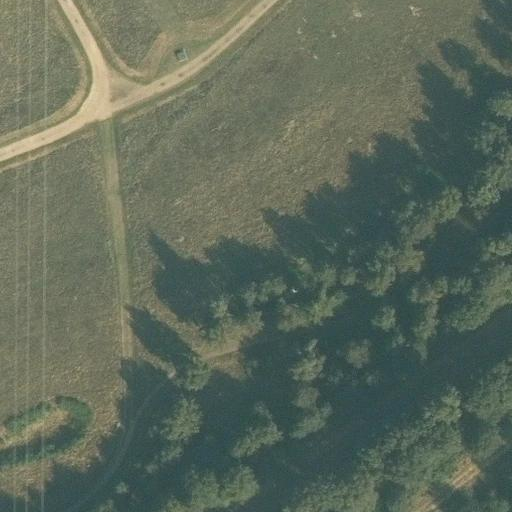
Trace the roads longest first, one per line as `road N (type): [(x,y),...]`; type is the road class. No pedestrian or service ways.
road 1 (track): [(274,0),(200,71),(0,159)]
road 2 (track): [(118,110),(63,0)]
